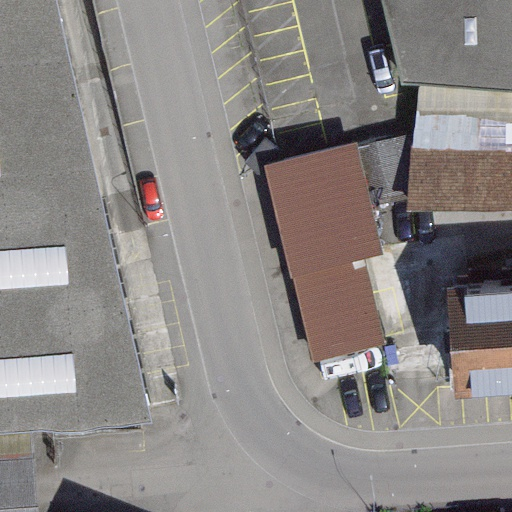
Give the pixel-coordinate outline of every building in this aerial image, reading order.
[(0,0),(0,414),(19,413),(135,409),(37,0),(0,0)] [(511,0),(388,0),(406,73),(419,77),(408,202),(511,202),(511,0)] [(356,153),(277,175),(326,350),(389,332),(371,265),(386,261),(356,153)] [(511,294),(458,298),(464,384),(511,380),(511,294)] [(28,511),(19,413),(0,414),(0,511),(28,511)]
